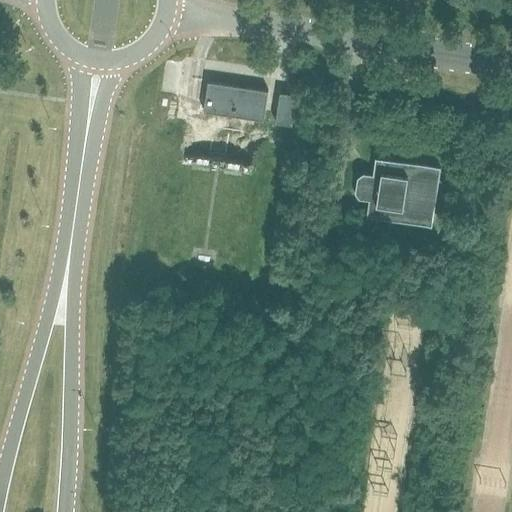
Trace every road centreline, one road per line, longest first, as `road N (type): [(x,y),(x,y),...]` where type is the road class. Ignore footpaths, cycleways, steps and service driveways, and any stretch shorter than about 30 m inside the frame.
road 1 (unclassified): [(65,511),(71,234)]
road 2 (unclassified): [(71,234),(0,498)]
